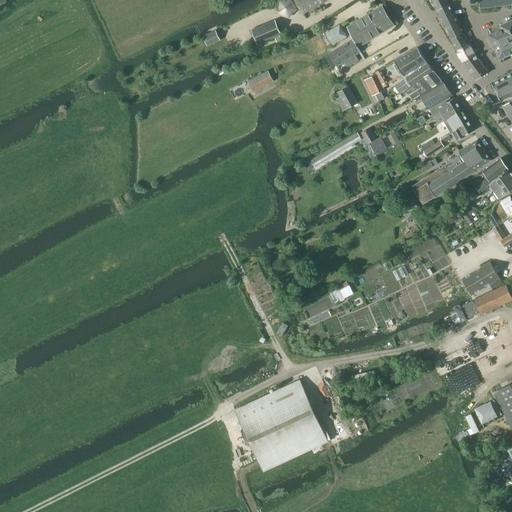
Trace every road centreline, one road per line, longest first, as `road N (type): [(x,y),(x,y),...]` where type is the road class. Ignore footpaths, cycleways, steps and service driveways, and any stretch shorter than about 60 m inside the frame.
road 1 (track): [(511,316),(497,314),(401,350),(291,370),(30,511)]
road 2 (residential): [(511,166),(389,0)]
road 3 (track): [(222,235),(291,370)]
